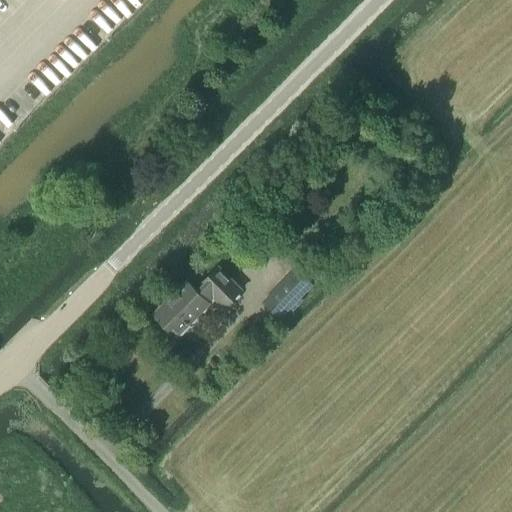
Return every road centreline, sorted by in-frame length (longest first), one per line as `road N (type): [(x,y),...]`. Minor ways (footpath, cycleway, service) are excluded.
road 1 (unclassified): [(13,364),(379,0)]
road 2 (unclassified): [(159,511),(13,364)]
